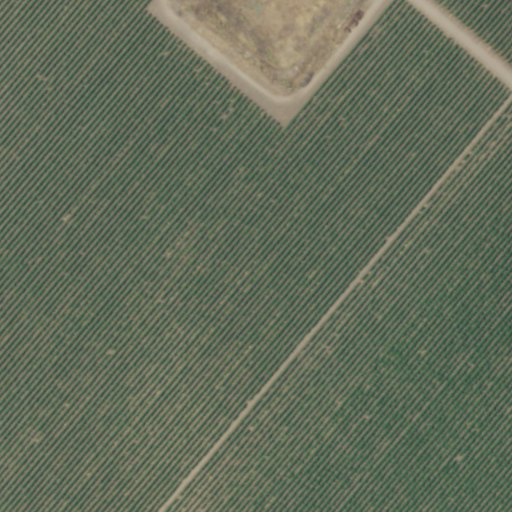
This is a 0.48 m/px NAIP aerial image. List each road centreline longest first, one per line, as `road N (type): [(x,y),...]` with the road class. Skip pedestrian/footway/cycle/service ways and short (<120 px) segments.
road 1 (track): [(159,511),(511,98)]
road 2 (track): [(511,78),(419,0)]
